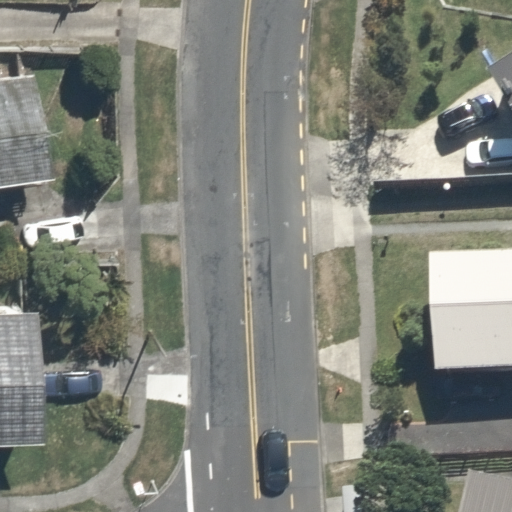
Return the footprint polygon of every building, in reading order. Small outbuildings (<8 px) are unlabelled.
[(511,68),(487,84),(511,125),(511,68)] [(0,193),(65,182),(48,82),(0,90),(0,193)] [(434,383),(511,379),(511,264),(429,269),(434,383)] [(0,312),(0,438),(53,437),(49,310),(0,312)] [(511,511),(511,504),(477,496),(472,511),(511,511)]
